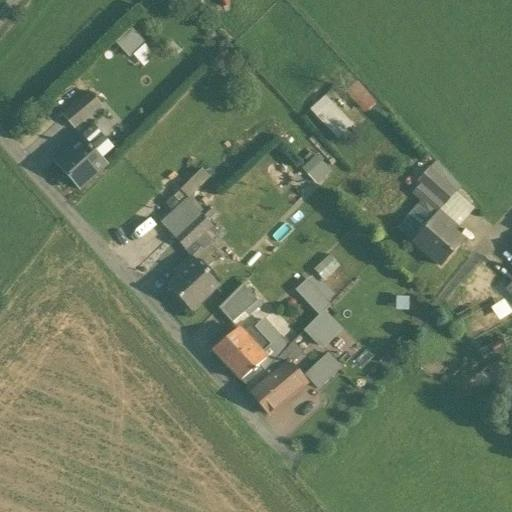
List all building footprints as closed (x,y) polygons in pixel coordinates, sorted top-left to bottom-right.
[(120,42),(145,66),(159,52),(134,28),(120,42)] [(78,130),(107,103),(94,89),(65,116),(78,130)] [(340,142),(358,125),(329,94),(311,111),(340,142)] [(93,125),(81,136),(80,135),(69,145),(69,146),(62,152),(65,155),(55,164),(79,191),(107,165),(102,159),(114,148),(93,125)] [(321,183),(334,169),(318,155),(306,169),(321,183)] [(167,226),(191,251),(219,225),(193,199),(216,177),(206,168),(184,189),(194,200),(167,226)] [(168,222),(192,200),(184,192),(160,215),(168,222)] [(438,211),(412,240),(420,247),(420,248),(441,266),(463,240),(445,225),(449,221),(438,211)] [(315,269),(326,280),(343,265),(332,253),(315,269)] [(192,257),(181,268),(184,271),(168,287),(191,312),(218,286),(192,257)] [(326,349),(346,327),(326,308),(338,295),(314,273),(298,291),(322,314),(307,331),(326,349)] [(266,360),(242,381),(248,387),(249,388),(289,347),(277,335),(278,335),(264,321),(255,329),(252,325),(242,334),(266,360)] [(242,334),(238,329),(213,350),(242,381),(266,360),(242,334)] [(289,347),(249,388),(248,387),(246,389),(269,416),(307,383),(291,365),(303,354),(293,342),(289,347)]
